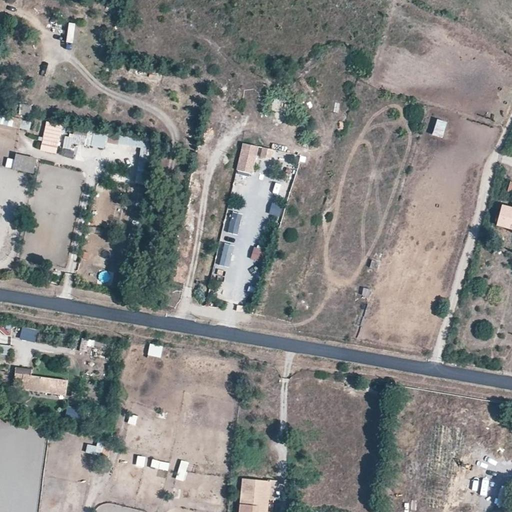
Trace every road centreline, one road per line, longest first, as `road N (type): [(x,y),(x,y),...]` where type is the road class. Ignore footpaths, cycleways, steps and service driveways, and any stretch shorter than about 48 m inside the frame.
road 1 (tertiary): [(0,297),(511,384)]
road 2 (track): [(429,370),(511,116)]
